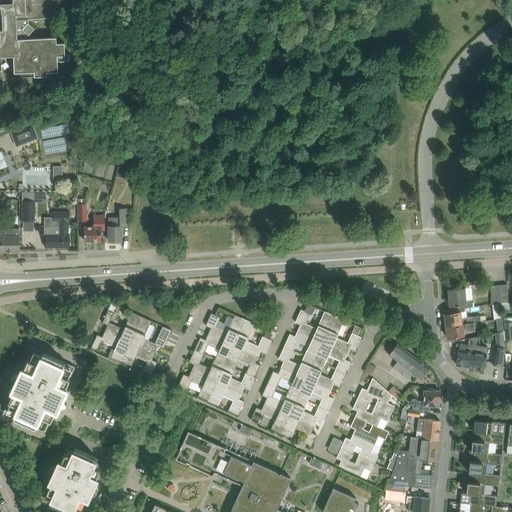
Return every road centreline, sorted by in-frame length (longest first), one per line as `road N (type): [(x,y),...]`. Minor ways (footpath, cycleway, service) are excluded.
road 1 (secondary): [(155,271),(429,253)]
road 2 (residential): [(429,253),(424,146),(431,119),(457,68),(511,20)]
road 3 (residential): [(139,445),(207,306),(244,295),(298,297)]
road 4 (residential): [(155,271),(147,258),(8,266),(2,275)]
road 5 (residential): [(315,453),(375,322)]
road 6 (residential): [(439,511),(455,376)]
road 7 (residential): [(242,420),(298,297)]
road 8 (secondary): [(32,280),(155,271)]
